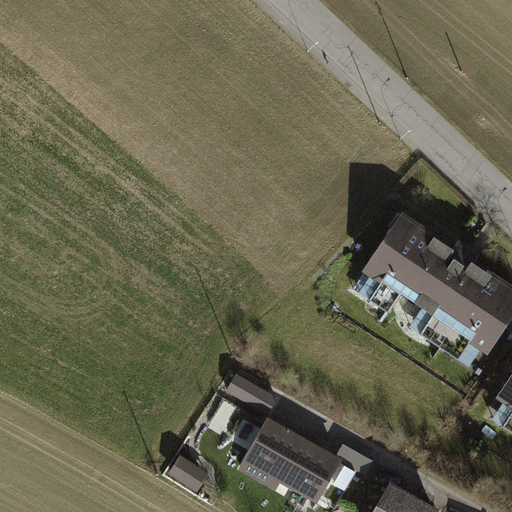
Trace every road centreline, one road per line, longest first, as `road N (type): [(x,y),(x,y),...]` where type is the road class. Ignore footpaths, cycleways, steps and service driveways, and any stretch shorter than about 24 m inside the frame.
road 1 (residential): [(294,0),(511,206)]
road 2 (residential): [(473,511),(236,382)]
